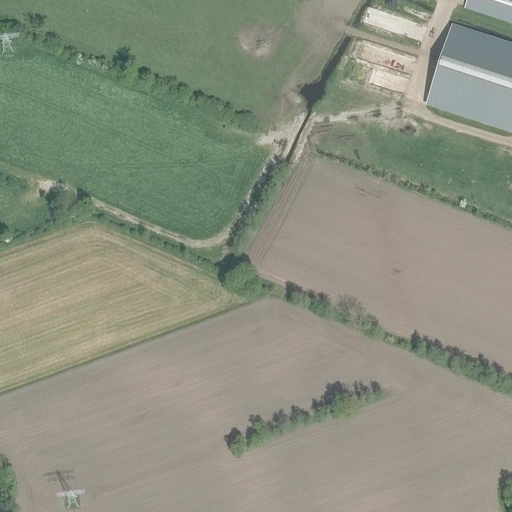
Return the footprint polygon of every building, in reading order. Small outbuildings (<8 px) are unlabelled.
[(511,0),(467,0),(465,9),(511,23),(511,0)] [(511,48),(451,29),(427,104),(511,131),(511,48)] [(373,61),(376,47),(358,43),(355,57),(373,61)] [(354,59),(348,77),(406,95),(413,74),(401,70),(404,63),(403,63),(403,60),(396,57),(392,70),(354,59)] [(396,163),(395,170),(415,172),(416,166),(396,163)]
